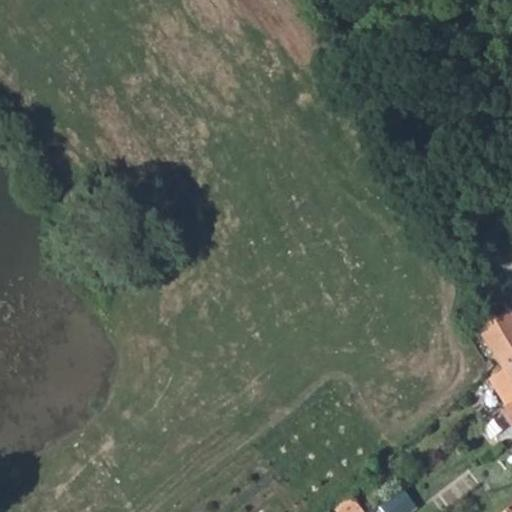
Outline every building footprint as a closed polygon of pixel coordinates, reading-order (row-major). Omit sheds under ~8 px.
[(511,315),(509,311),(479,334),(496,361),(511,386),(504,391),(498,396),(505,407),(501,409),(511,423),(511,315)] [(488,368),(504,391),(511,386),(496,361),(488,368)] [(405,486),(380,506),(385,511),(408,511),(419,503),(405,486)] [(362,511),(365,510),(352,497),(333,511),(362,511)] [(501,511),(511,511),(511,501),(502,511),(501,511)]
